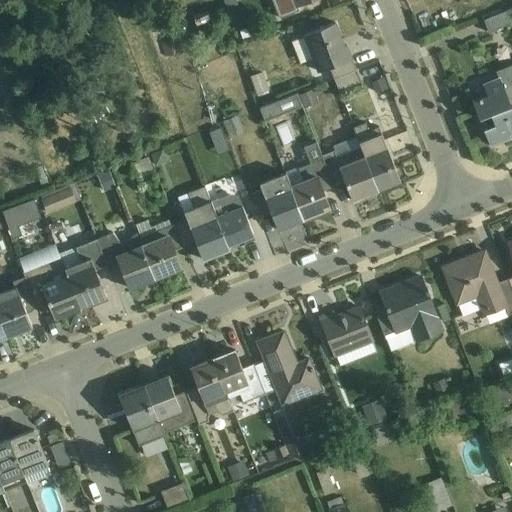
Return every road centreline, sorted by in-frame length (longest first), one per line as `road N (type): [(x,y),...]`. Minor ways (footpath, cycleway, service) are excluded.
road 1 (residential): [(62,367),(467,207)]
road 2 (residential): [(467,207),(382,0)]
road 3 (residential): [(116,511),(62,367)]
